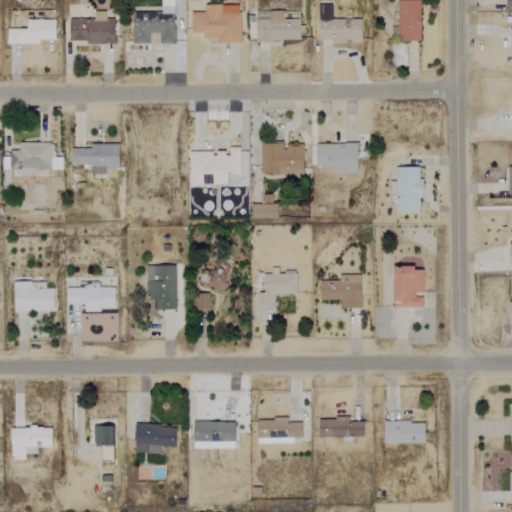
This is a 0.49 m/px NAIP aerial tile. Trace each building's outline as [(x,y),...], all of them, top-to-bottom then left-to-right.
[(175,44),(174,0),(161,0),(161,14),(146,14),(146,18),(133,18),(133,44),(149,44),(149,34),(160,34),(160,44),(175,44)] [(398,0),(398,41),(421,41),(422,0),(398,0)] [(192,12),(192,32),(204,32),(204,38),(217,38),(217,43),(241,43),(241,6),(205,6),(205,12),(192,12)] [(70,19),(71,43),(116,42),(115,18),(107,18),(107,11),(95,11),(95,19),(70,19)] [(301,40),(301,19),(285,19),(285,12),(257,12),(258,41),(301,40)] [(362,41),(363,19),(320,18),(319,40),(362,41)] [(8,44),(41,44),(41,40),(56,40),(57,20),(27,20),(27,29),(8,28),(8,44)] [(247,148),(248,115),(238,115),(237,148),(247,148)] [(262,142),(261,174),(304,175),(305,144),(285,144),(285,143),(262,142)] [(37,169),(59,170),(59,158),(51,157),(51,143),(20,143),(20,151),(11,151),(10,170),(21,170),(21,175),(37,175),(37,169)] [(332,173),(359,173),(359,143),(316,144),(317,167),(332,167),(332,173)] [(73,165),(93,165),(93,175),(106,174),(106,169),(120,169),(119,144),(92,144),(92,149),(73,149),(73,165)] [(229,185),(229,175),(241,175),(241,147),(229,148),(229,151),(216,151),(190,152),(191,185),(229,185)] [(422,213),(422,178),(420,178),(420,167),(396,167),(396,213),(422,213)] [(278,218),(278,204),(251,205),(252,219),(278,218)] [(235,283),(228,263),(208,270),(210,276),(205,278),(210,292),(235,283)] [(176,311),(177,266),(148,265),(147,299),(156,299),(156,310),(176,311)] [(424,308),(425,267),(395,267),(394,307),(424,308)] [(297,274),(278,274),(278,268),(271,268),(271,274),(264,274),(265,295),(258,295),(259,310),(275,309),(274,295),(298,294),(297,274)] [(321,300),(342,300),(342,309),(363,309),(362,275),(340,276),(340,280),(320,281),(321,300)] [(55,311),(54,289),(46,289),(45,282),(14,282),(15,312),(55,311)] [(84,312),(101,312),(101,308),(115,308),(115,288),(99,288),(99,286),(67,286),(68,305),(84,305),(84,312)] [(257,420),(258,444),(295,444),(295,438),(303,438),(303,423),(288,423),(288,419),(257,420)] [(193,448),(235,449),(236,423),(193,421),(193,448)] [(426,443),(426,421),(383,422),(384,444),(426,443)] [(161,447),(177,448),(178,426),(136,425),(135,453),(161,454),(161,447)] [(94,443),(115,444),(115,426),(94,426),(94,443)] [(11,460),(25,460),(26,454),(37,455),(38,448),(52,448),(53,428),(12,427),(11,460)]
